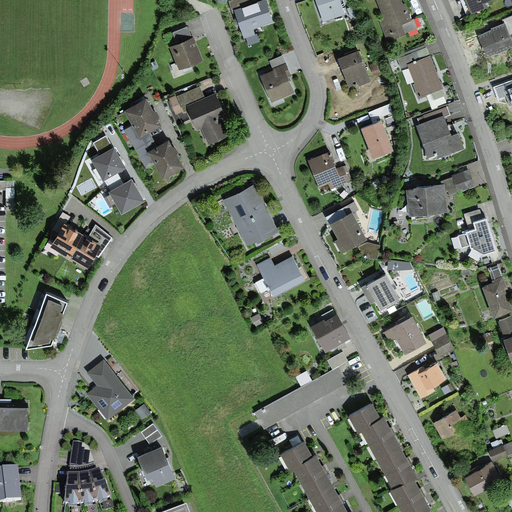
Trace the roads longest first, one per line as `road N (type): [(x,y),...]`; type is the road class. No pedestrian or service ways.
road 1 (residential): [(460,511),(270,150)]
road 2 (residential): [(64,370),(84,315),(132,234),(180,191),(270,150)]
road 3 (residential): [(511,227),(433,0)]
road 4 (residential): [(270,150),(303,128),(315,108),(316,87),(283,0)]
road 5 (residential): [(270,150),(208,10)]
road 6 (residential): [(132,511),(105,443),(83,424),(54,415)]
